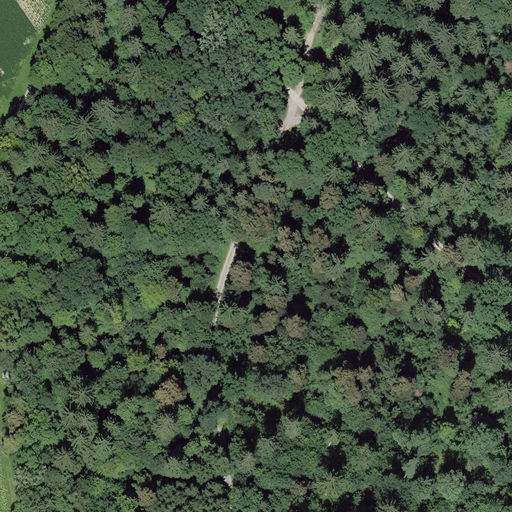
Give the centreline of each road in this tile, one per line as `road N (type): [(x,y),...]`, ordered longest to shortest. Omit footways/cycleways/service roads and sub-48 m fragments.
road 1 (track): [(233,511),(216,298),(296,95)]
road 2 (track): [(511,309),(320,130),(216,0)]
road 3 (track): [(76,0),(0,146)]
